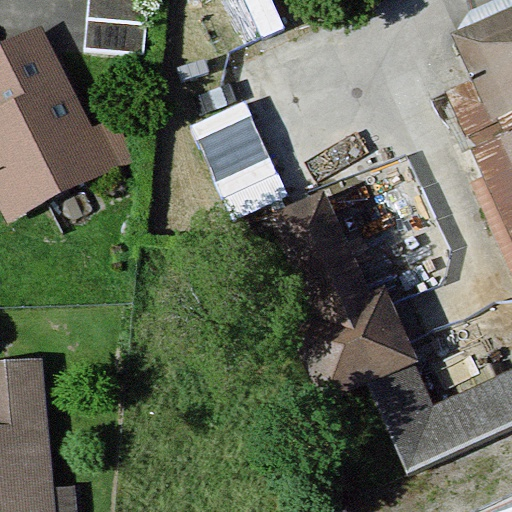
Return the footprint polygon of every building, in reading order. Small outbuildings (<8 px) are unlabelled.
[(148,0),(90,0),(86,55),(144,60),(148,0)] [(511,3),(493,12),(511,55),(511,58),(474,75),(511,164),(511,3)] [(41,32),(0,52),(0,218),(4,226),(111,173),(41,32)] [(245,98),(191,120),(231,214),(284,191),(245,98)] [(376,392),(417,375),(385,299),(368,306),(323,202),(277,222),(326,334),(299,345),(329,413),(376,392)] [(52,511),(41,366),(0,368),(0,511),(52,511)] [(413,476),(511,433),(511,376),(433,410),(417,375),(376,392),(413,476)] [(458,511),(511,489),(511,433),(413,476),(329,511),(458,511)]
